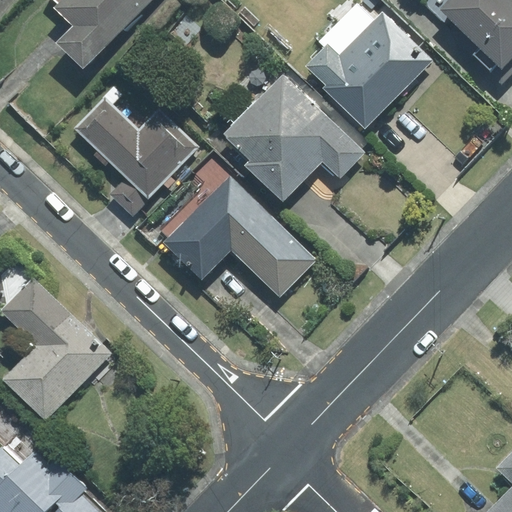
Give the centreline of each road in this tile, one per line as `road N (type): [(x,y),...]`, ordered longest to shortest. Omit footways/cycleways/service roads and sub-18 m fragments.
road 1 (residential): [(0,167),(248,404),(286,453)]
road 2 (residential): [(286,453),(511,217)]
